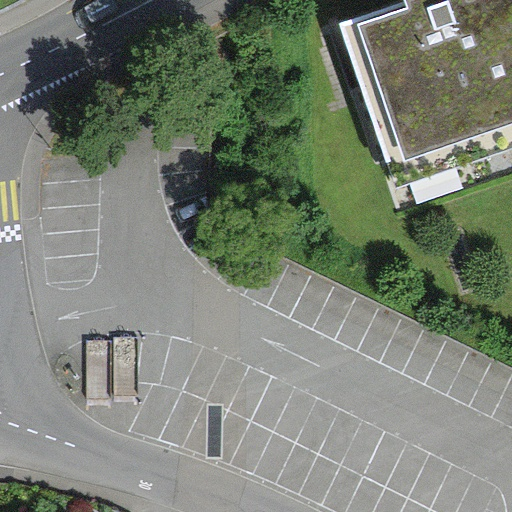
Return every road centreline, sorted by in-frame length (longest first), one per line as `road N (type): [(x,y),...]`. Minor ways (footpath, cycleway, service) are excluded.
road 1 (unclassified): [(0,402),(244,511)]
road 2 (primary): [(0,72),(149,0)]
